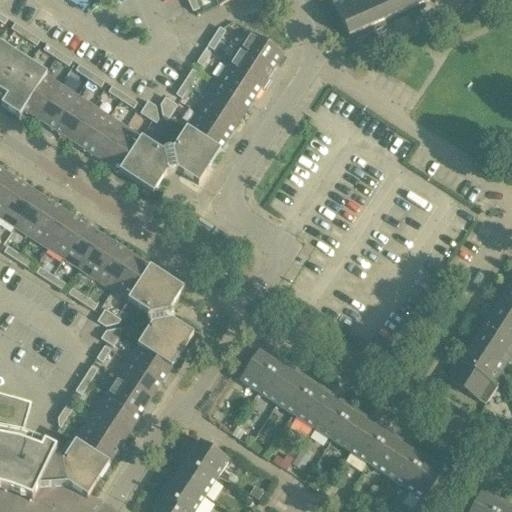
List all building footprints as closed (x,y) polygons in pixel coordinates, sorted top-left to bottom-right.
[(199,11),(193,0),(185,0),(192,14),(199,11)] [(330,0),(348,39),(354,36),(356,41),(370,34),(355,0),(330,0)] [(378,0),(355,0),(370,34),(385,28),(383,23),(388,21),(378,0)] [(402,0),(378,0),(388,21),(394,18),(396,23),(410,16),(402,0)] [(428,3),(426,0),(402,0),(410,16),(424,10),(423,5),(428,3)] [(23,40),(27,34),(14,25),(10,32),(23,40)] [(219,29),(213,39),(219,43),(225,33),(219,29)] [(40,42),(27,34),(23,40),(36,48),(40,42)] [(283,56),(249,34),(238,50),(272,72),(283,56)] [(219,43),(213,39),(207,49),(213,53),(219,43)] [(23,112),(46,78),(47,77),(0,46),(0,94),(7,99),(1,108),(19,119),(23,112)] [(56,61),(59,55),(46,46),(43,53),(56,61)] [(272,72),(238,50),(228,66),(262,88),(272,72)] [(202,69),(211,56),(205,52),(196,65),(202,69)] [(72,63),(59,55),(56,61),(68,69),(72,63)] [(262,88),(228,66),(218,82),(252,104),(262,88)] [(88,82),(92,76),(79,68),(75,73),(88,82)] [(192,72),(184,84),(190,88),(198,75),(192,72)] [(105,84),(92,76),(88,82),(101,90),(105,84)] [(61,88),(46,78),(23,112),(39,122),(61,88)] [(252,104),(218,82),(207,98),(241,120),(252,104)] [(190,88),(184,84),(175,97),(181,101),(190,88)] [(77,99),(61,88),(39,122),(55,133),(77,99)] [(120,103),(124,97),(112,89),(107,95),(120,103)] [(137,105),(124,97),(120,103),(133,111),(137,105)] [(241,120),(207,98),(197,114),(231,136),(241,120)] [(93,109),(77,99),(55,133),(71,143),(93,109)] [(167,124),(177,108),(165,100),(160,108),(163,121),(167,124)] [(158,122),(156,109),(148,104),(140,116),(156,126),(158,122)] [(109,119),(93,109),(71,143),(87,153),(109,119)] [(231,136),(197,114),(186,130),(220,152),(231,136)] [(125,130),(109,119),(87,153),(102,164),(125,130)] [(140,140),(125,130),(102,164),(118,174),(140,140)] [(186,130),(172,152),(176,172),(198,187),(220,152),(186,130)] [(163,154),(140,140),(118,174),(153,196),(166,175),(163,154)] [(0,218),(21,186),(5,175),(0,183),(0,218)] [(0,221),(15,231),(37,196),(21,186),(0,218),(0,221)] [(31,241),(53,206),(37,196),(15,231),(31,241)] [(47,252),(69,217),(53,206),(31,241),(47,252)] [(63,262),(85,227),(69,217),(47,252),(63,262)] [(79,272),(101,238),(85,227),(63,262),(79,272)] [(95,282),(117,248),(101,238),(79,272),(95,282)] [(16,263),(20,257),(7,248),(3,255),(16,263)] [(111,293),(133,258),(117,248),(95,282),(111,293)] [(20,257),(16,263),(29,271),(33,265),(20,257)] [(149,269),(133,258),(111,293),(127,303),(149,269)] [(149,269),(127,303),(149,317),(169,313),(183,291),(149,269)] [(48,284),(52,278),(39,270),(36,276),(48,284)] [(511,294),(511,275),(511,276),(503,289),(511,294)] [(65,286),(52,278),(48,284),(61,292),(65,286)] [(511,294),(503,289),(499,296),(503,299),(496,310),(511,320),(511,294)] [(81,305),(85,299),(72,291),(68,297),(81,305)] [(97,307),(85,299),(81,305),(93,313),(97,307)] [(484,318),(480,326),(511,346),(511,320),(496,310),(488,321),(484,318)] [(118,326),(121,322),(117,320),(105,312),(101,318),(97,324),(105,329),(118,326)] [(122,313),(117,320),(121,322),(124,325),(129,318),(122,313)] [(151,326),(137,349),(171,371),(193,336),(172,322),(151,326)] [(479,335),(472,346),(506,368),(511,357),(511,346),(480,326),(475,333),(479,335)] [(119,330),(106,333),(101,341),(113,349),(123,333),(119,330)] [(506,368),(472,346),(465,357),(461,355),(456,362),(494,386),(495,385),(506,368)] [(102,365),(111,352),(104,348),(96,361),(102,365)] [(171,371),(137,349),(126,364),(160,386),(171,371)] [(258,395),(280,362),(266,353),(264,357),(258,354),(239,383),(258,395)] [(280,362),(258,395),(276,407),(295,378),(291,375),(294,371),(280,362)] [(494,386),(456,362),(448,375),(452,378),(448,384),(485,407),(498,387),(495,385),(494,386)] [(160,386),(126,364),(116,380),(150,402),(160,386)] [(91,368),(83,381),(89,385),(98,372),(91,368)] [(295,378),(276,407),(295,419),(316,386),(303,377),(300,381),(295,378)] [(150,402),(116,380),(106,396),(140,418),(150,402)] [(89,385),(83,381),(75,394),(81,398),(89,385)] [(330,395),(316,386),(295,419),(313,431),(332,402),(328,399),(330,395)] [(140,418),(106,396),(96,412),(130,434),(140,418)] [(0,488),(8,490),(13,491),(32,501),(53,460),(56,454),(55,453),(44,448),(22,439),(31,407),(0,398),(0,488)] [(71,401),(62,414),(68,418),(77,405),(71,401)] [(332,402),(313,431),(331,443),(353,410),(339,401),(337,405),(332,402)] [(353,410),(331,443),(349,455),(368,426),(364,423),(367,419),(353,410)] [(130,434),(96,412),(85,427),(119,450),(130,434)] [(68,418),(62,414),(57,421),(58,429),(60,430),(68,418)] [(373,429),(368,426),(349,455),(368,467),(389,433),(376,425),(373,429)] [(119,450),(85,427),(75,443),(109,465),(119,450)] [(389,433),(368,467),(386,479),(405,449),(400,446),(403,442),(389,433)] [(62,464),(53,460),(40,488),(66,486),(87,500),(109,465),(75,443),(62,464)] [(192,446),(183,460),(217,481),(229,462),(200,443),(196,449),(192,446)] [(405,449),(386,479),(404,491),(426,457),(412,448),(409,452),(405,449)] [(296,455),(289,466),(299,472),(306,462),(296,455)] [(439,466),(426,457),(404,491),(423,503),(442,474),(437,470),(439,466)] [(277,459),(273,465),(287,474),(291,468),(277,459)] [(217,481),(183,460),(175,473),(179,476),(176,480),(205,499),(217,481)] [(169,482),(160,496),(184,511),(196,511),(205,499),(176,480),(173,485),(169,482)] [(259,501),(264,493),(255,488),(250,496),(259,501)] [(497,511),(503,503),(488,494),(485,499),(480,496),(470,511),(497,511)] [(184,511),(160,496),(151,510),(154,511),(184,511)] [(511,511),(511,507),(503,503),(497,511),(511,511)]
